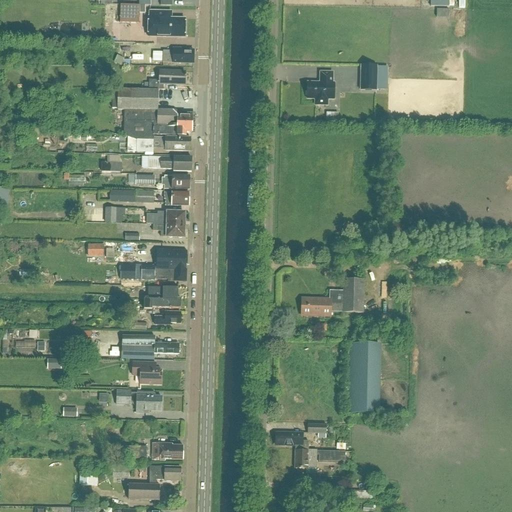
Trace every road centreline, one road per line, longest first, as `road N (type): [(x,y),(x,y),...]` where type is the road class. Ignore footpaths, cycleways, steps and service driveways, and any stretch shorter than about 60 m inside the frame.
road 1 (unclassified): [(260,511),(275,0)]
road 2 (residential): [(190,511),(201,150)]
road 3 (secondary): [(204,511),(214,150)]
